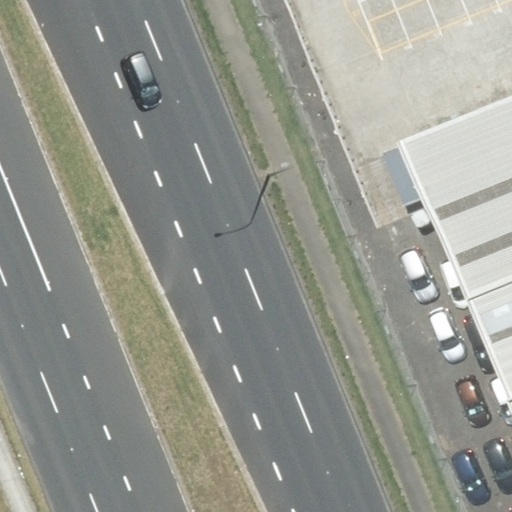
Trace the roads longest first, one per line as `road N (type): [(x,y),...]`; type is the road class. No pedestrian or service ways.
road 1 (primary): [(132,0),(342,511)]
road 2 (primary): [(107,511),(0,248)]
